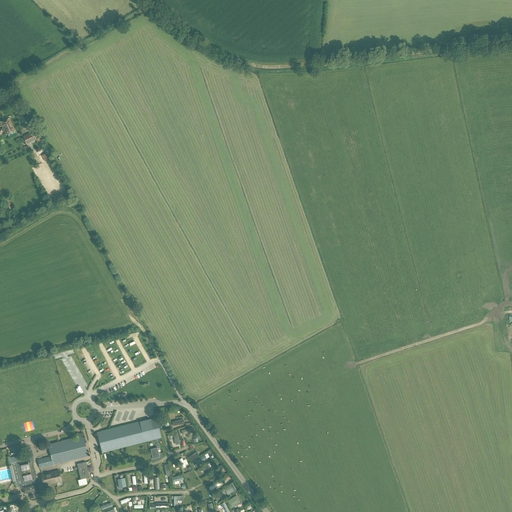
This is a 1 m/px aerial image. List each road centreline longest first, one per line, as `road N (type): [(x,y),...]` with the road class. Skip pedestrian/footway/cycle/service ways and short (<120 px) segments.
road 1 (track): [(151,3),(194,41),(258,67),(511,42)]
road 2 (track): [(159,359),(72,214),(53,214),(0,245)]
road 3 (track): [(0,90),(148,0)]
road 4 (unclassified): [(191,410),(266,511)]
